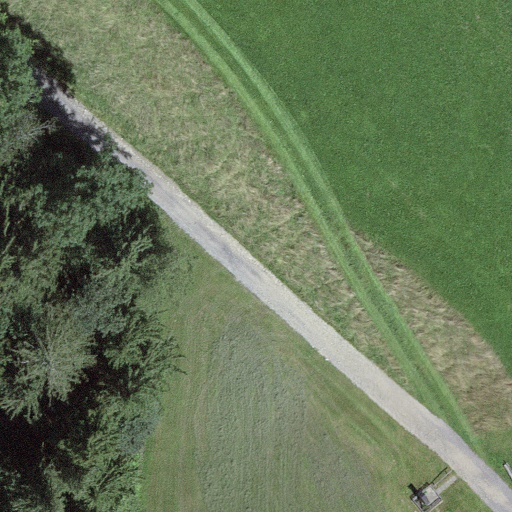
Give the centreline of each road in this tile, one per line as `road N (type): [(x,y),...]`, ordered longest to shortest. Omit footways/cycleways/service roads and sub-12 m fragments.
road 1 (track): [(511,511),(0,39)]
road 2 (track): [(467,467),(459,436),(243,93),(155,0)]
